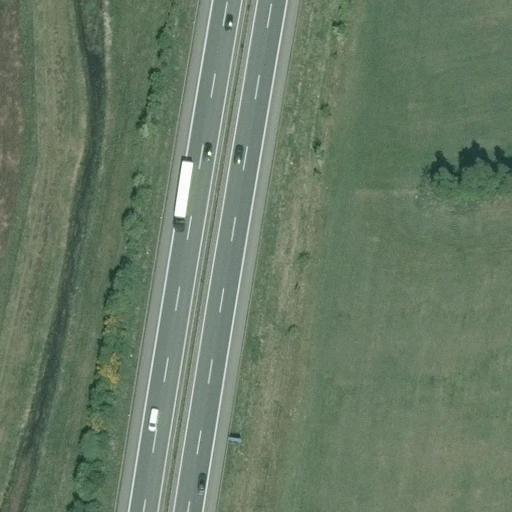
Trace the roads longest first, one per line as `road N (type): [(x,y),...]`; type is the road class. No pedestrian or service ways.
road 1 (motorway): [(187,511),(272,0)]
road 2 (motorway): [(229,0),(144,511)]
road 3 (track): [(50,0),(57,162),(0,400)]
